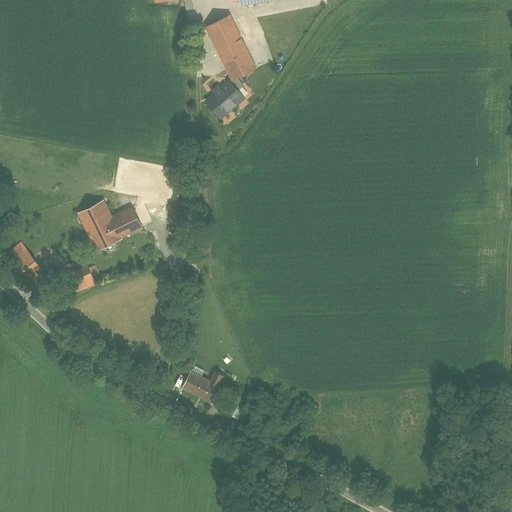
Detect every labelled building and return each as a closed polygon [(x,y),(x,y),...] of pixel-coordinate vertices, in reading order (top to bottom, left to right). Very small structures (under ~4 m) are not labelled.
[(192,0),(183,0),(186,10),(194,9),(192,0)] [(259,68),(234,14),(209,26),(234,80),(259,68)] [(206,101),(223,120),(246,98),(230,80),(222,87),(219,84),(212,90),(214,93),(206,101)] [(227,124),(237,117),(233,113),(224,120),(227,124)] [(108,200),(79,213),(89,236),(96,252),(125,239),(125,237),(144,228),(134,206),(114,214),(108,200)] [(32,282),(48,274),(42,263),(26,271),(32,282)] [(93,275),(89,265),(81,269),(85,278),(93,275)] [(191,372),(184,385),(214,401),(225,381),(228,376),(218,371),(212,383),(191,372)] [(226,399),(220,411),(232,417),(238,405),(226,399)]
